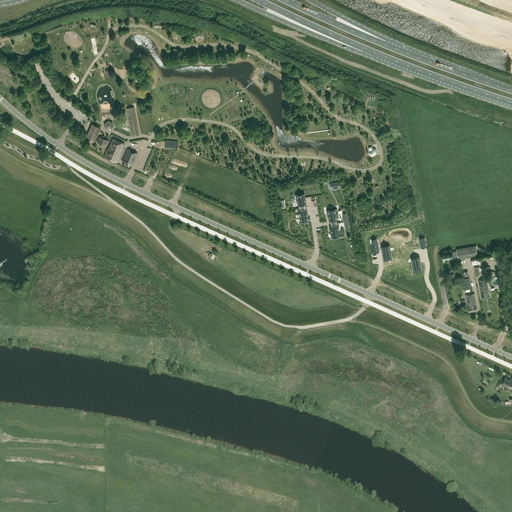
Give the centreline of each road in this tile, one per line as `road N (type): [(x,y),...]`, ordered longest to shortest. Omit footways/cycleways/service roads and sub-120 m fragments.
road 1 (unclassified): [(511,357),(126,184),(58,145),(0,97)]
road 2 (track): [(69,162),(171,254),(271,320),(299,327),(343,320),(366,301)]
road 3 (primary): [(364,48),(511,102)]
road 4 (primary): [(237,0),(364,48)]
road 5 (primary): [(511,90),(384,44)]
